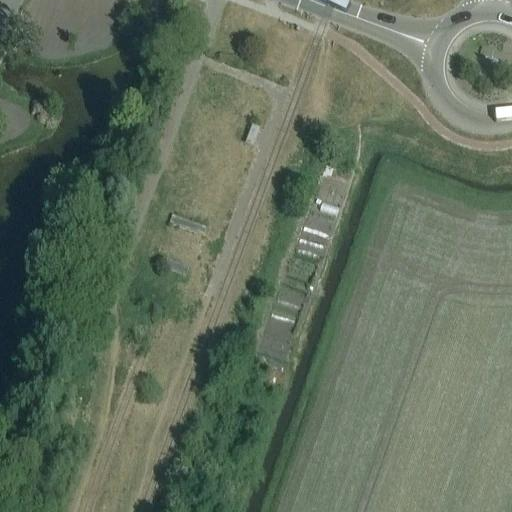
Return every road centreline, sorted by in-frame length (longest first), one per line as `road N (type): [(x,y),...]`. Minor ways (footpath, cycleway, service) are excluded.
road 1 (secondary): [(435,50),(296,0)]
road 2 (secondary): [(435,50),(430,70),(443,109),(478,130),(511,125)]
